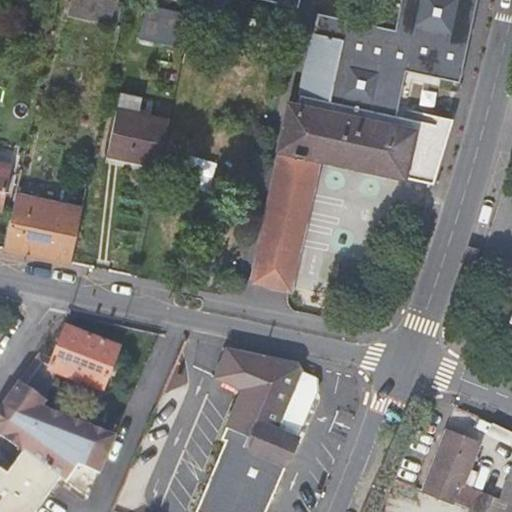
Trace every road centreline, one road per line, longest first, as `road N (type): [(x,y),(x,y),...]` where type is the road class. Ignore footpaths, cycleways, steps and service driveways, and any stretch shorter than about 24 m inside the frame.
road 1 (residential): [(405,366),(465,191),(511,13)]
road 2 (unclassified): [(405,366),(56,291)]
road 3 (residential): [(346,511),(405,366)]
